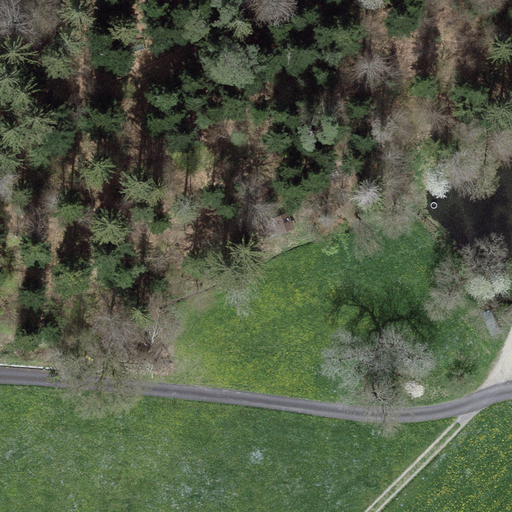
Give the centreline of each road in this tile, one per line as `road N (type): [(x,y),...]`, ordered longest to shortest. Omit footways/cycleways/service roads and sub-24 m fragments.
road 1 (unclassified): [(0,375),(392,415),(490,395)]
road 2 (track): [(370,511),(490,395)]
